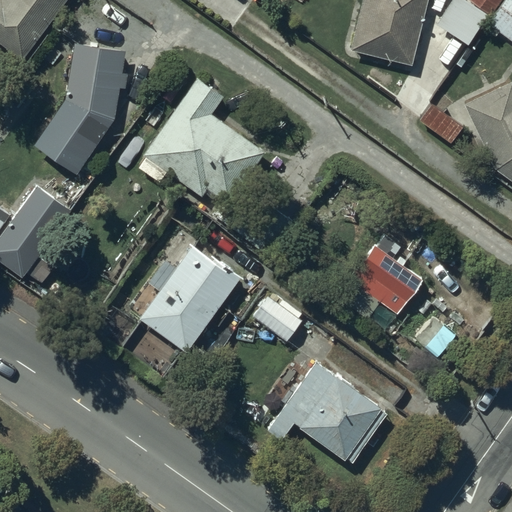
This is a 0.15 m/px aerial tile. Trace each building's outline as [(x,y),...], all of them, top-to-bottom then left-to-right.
[(0,0),(0,40),(21,57),(64,0),(0,0)] [(361,0),(350,45),(410,60),(422,14),(424,15),(428,0),(361,0)] [(487,12),(488,11),(471,0),(448,0),(435,19),(468,40),(487,12)] [(471,0),(488,11),(491,13),(499,0),(471,0)] [(511,0),(499,0),(491,13),(490,14),(487,19),(493,23),(489,29),(495,33),(499,28),(511,36),(511,0)] [(64,94),(32,139),(76,170),(114,114),(122,63),(68,56),(64,94)] [(196,71),(143,149),(147,152),(139,164),(160,178),(168,167),(203,191),(204,189),(214,195),(217,191),(233,203),(269,149),(210,109),(223,90),(196,71)] [(511,76),(464,100),(494,165),(511,177),(511,76)] [(431,97),(418,117),(451,140),(464,120),(431,97)] [(314,193),(331,205),(344,187),(347,189),(346,191),(362,202),(374,185),(338,159),(314,193)] [(35,179),(0,227),(0,256),(24,273),(71,205),(35,179)] [(0,224),(11,209),(0,201),(0,224)] [(297,219),(273,202),(249,237),(274,254),(277,250),(293,261),(316,227),(299,216),(297,219)] [(210,251),(192,238),(174,262),(164,254),(146,278),(157,285),(138,313),(185,347),(242,269),(212,248),(210,251)] [(396,312),(423,274),(374,240),(335,294),(382,327),(394,311),(396,312)] [(267,289),(251,312),(286,337),(302,315),(267,289)] [(316,357),(267,426),(281,436),(294,418),(352,459),(388,408),(316,357)]
